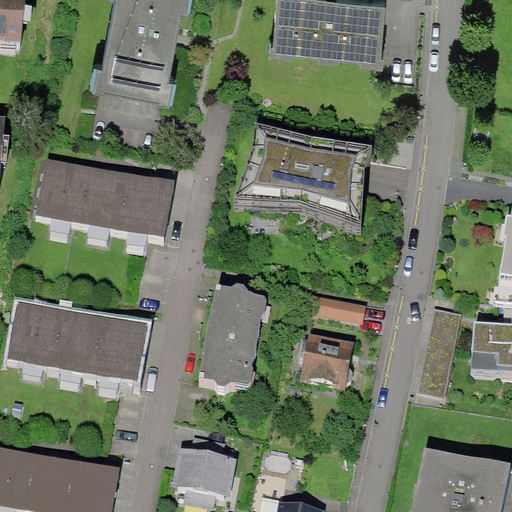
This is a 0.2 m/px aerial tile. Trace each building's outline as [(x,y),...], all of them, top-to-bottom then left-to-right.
[(0,0),(0,41),(22,45),(27,0),(0,0)] [(114,0),(104,64),(97,63),(93,86),(103,89),(104,83),(159,95),(159,99),(169,101),(174,76),(167,75),(179,8),(184,9),(186,0),(114,0)] [(385,1),(378,0),(275,0),(273,40),(269,48),(273,55),(291,57),(293,52),(317,56),(317,60),(340,62),(340,57),(357,59),(361,65),(380,67),(383,61),(381,55),(385,1)] [(0,123),(0,180),(4,181),(11,125),(0,123)] [(310,153),(253,137),(247,175),(232,216),(288,218),(313,223),(360,241),(361,199),(370,160),(310,153)] [(172,193),(45,167),(33,224),(162,251),(172,193)] [(511,215),(507,215),(498,271),(511,273),(511,215)] [(230,301),(215,298),(197,385),(213,389),(216,397),(226,400),(231,395),(252,399),(255,383),(250,375),(258,332),(265,330),(268,310),(247,305),(244,298),(236,297),(230,301)] [(460,314),(432,309),(417,394),(445,399),(460,314)] [(143,335),(18,310),(6,367),(134,394),(143,335)] [(511,323),(472,321),(469,369),(511,372),(511,323)] [(353,352),(308,342),(298,390),(343,400),(353,352)] [(224,449),(192,443),(189,459),(178,456),(170,494),(181,496),(179,510),(187,511),(211,511),(213,504),(228,507),(236,468),(221,465),(224,449)] [(112,511),(118,478),(0,454),(0,511),(112,511)] [(506,511),(511,476),(423,459),(412,511),(506,511)]
